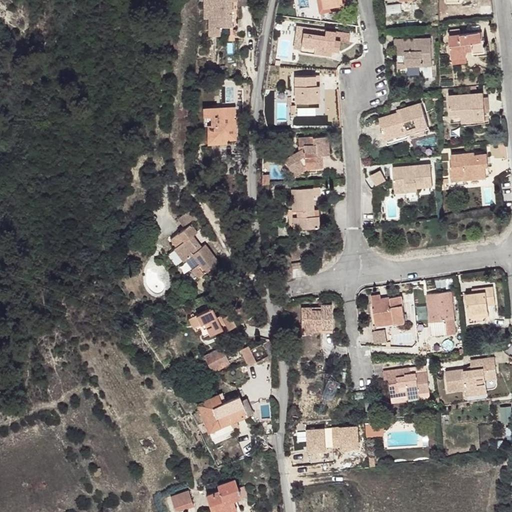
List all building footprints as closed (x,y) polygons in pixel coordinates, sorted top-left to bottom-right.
[(232,27),(231,1),(237,1),(237,0),(203,0),(204,19),(208,19),(209,30),(216,30),(216,27),(219,27),(232,27)] [(317,0),(320,13),(346,8),(344,0),(341,0),(342,4),(323,7),(321,0),(317,0)] [(449,35),(451,57),(466,56),(467,56),(467,51),(473,50),(473,53),(484,52),(483,40),(481,40),(480,32),(461,34),(460,29),(450,30),(450,35),(449,35)] [(303,32),(300,51),(314,53),(315,44),(323,45),(323,48),(333,49),(339,50),(340,41),(349,42),(350,33),(325,30),(325,35),(303,32)] [(397,57),(397,68),(406,68),(406,67),(432,66),(431,38),(394,39),(394,51),(397,51),(399,51),(399,57),(397,57)] [(315,44),(314,53),(332,55),(333,49),(323,48),(323,45),(315,44)] [(275,85),(277,71),(271,70),(269,85),(275,85)] [(295,75),(296,107),(320,107),(319,75),(295,75)] [(448,95),(450,117),(474,115),(475,121),(486,120),(485,113),(484,97),(483,93),(448,95)] [(379,118),(385,139),(423,128),(428,126),(421,103),(400,109),(401,111),(379,118)] [(227,142),(227,139),(236,139),(235,107),(204,107),(204,116),(211,116),(211,124),(207,124),(208,142),(227,142)] [(450,117),(450,123),(462,122),(462,125),(475,124),(475,121),(474,115),(450,117)] [(387,145),(425,133),(423,128),(385,139),(387,145)] [(284,159),(291,172),(305,164),(307,168),(323,167),(323,155),(329,154),(328,136),(298,137),(299,150),(284,159)] [(504,153),(505,159),(509,159),(507,142),(498,143),(498,147),(501,154),(504,153)] [(450,166),(451,176),(465,175),(465,179),(487,177),(486,167),(489,166),(488,164),(488,158),(487,153),(475,154),(475,152),(451,155),(452,166),(450,166)] [(305,164),(291,172),(293,176),(307,168),(305,164)] [(392,168),(394,187),(417,185),(417,187),(433,186),(431,164),(414,166),(415,168),(405,169),(405,166),(392,168)] [(466,184),(465,175),(451,176),(452,185),(466,184)] [(297,216),(298,228),(319,227),(318,215),(314,215),(313,209),(313,196),(320,196),(319,187),(292,189),(293,211),(297,210),(297,216)] [(206,272),(219,262),(205,244),(202,247),(193,235),(198,232),(192,224),(197,220),(190,211),(178,219),(185,229),(170,240),(176,247),(174,249),(184,261),(185,260),(193,269),(199,264),(206,272)] [(199,278),(206,272),(199,264),(193,269),(199,278)] [(466,294),(468,313),(488,311),(488,305),(495,304),(493,286),(475,288),(476,293),(472,293),(466,294)] [(427,294),(430,322),(446,321),(447,335),(456,334),(451,292),(427,294)] [(371,296),(375,321),(393,318),(394,323),(406,321),(401,296),(390,297),(391,301),(382,302),(381,299),(380,294),(371,296)] [(422,301),(415,302),(416,312),(423,311),(422,301)] [(301,308),(301,328),(321,328),(332,328),(332,304),(321,304),(321,307),(321,309),(312,309),(312,307),(301,308)] [(213,307),(196,315),(201,324),(203,329),(206,328),(210,335),(223,329),(222,326),(226,324),(228,329),(236,326),(230,313),(232,312),(229,306),(223,308),(219,310),(221,314),(217,316),(213,307)] [(193,328),(201,324),(196,315),(189,319),(193,328)] [(430,322),(432,336),(447,335),(446,321),(430,322)] [(387,341),(385,329),(374,331),(376,343),(387,341)] [(222,346),(204,355),(212,372),(230,363),(222,346)] [(248,364),(256,362),(249,346),(241,350),(248,364)] [(445,371),(447,388),(458,387),(458,385),(465,384),(466,388),(467,394),(479,393),(478,386),(486,385),(486,380),(485,376),(491,376),(490,370),(495,369),(493,357),(470,360),(471,366),(471,370),(464,371),(464,369),(445,371)] [(399,391),(399,396),(408,395),(419,394),(419,393),(430,391),(427,372),(411,374),(410,367),(383,370),(384,379),(388,378),(391,378),(392,383),(389,383),(390,392),(399,391)] [(485,376),(486,380),(496,378),(495,369),(490,370),(491,376),(485,376)] [(487,392),(486,385),(478,386),(479,393),(487,392)] [(248,415),(241,400),(235,402),(233,398),(225,401),(223,393),(197,402),(201,411),(203,410),(208,421),(206,422),(209,430),(211,430),(215,437),(234,429),(231,422),(236,420),(248,415)] [(241,400),(248,415),(253,413),(246,398),(241,400)] [(499,407),(500,421),(511,420),(510,406),(499,407)] [(231,422),(234,429),(239,427),(236,420),(231,422)] [(366,423),(367,436),(384,435),(383,422),(366,423)] [(212,511),(214,511),(235,505),(233,499),(241,496),(242,497),(248,495),(245,485),(238,487),(235,478),(218,484),(220,490),(206,494),(212,511)] [(188,490),(170,496),(176,511),(193,506),(188,490)]
